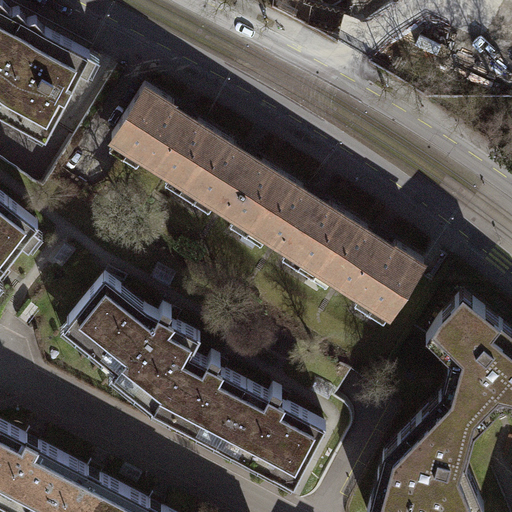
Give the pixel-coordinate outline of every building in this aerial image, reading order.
[(0,0),(0,97),(2,98),(45,122),(86,47),(39,21),(30,11),(22,13),(13,2),(5,4),(1,0),(0,0)] [(167,168),(180,176),(212,126),(194,115),(193,117),(168,101),(170,97),(141,78),(108,130),(125,141),(139,150),(138,152),(160,166),(166,170),(167,168)] [(233,139),(212,126),(180,176),(247,219),(279,169),(259,156),(257,158),(231,142),(233,139)] [(138,202),(160,166),(138,152),(139,150),(125,141),(101,179),(138,202)] [(300,182),(279,169),(247,219),(314,261),(346,211),(326,199),(324,201),(298,184),(300,182)] [(0,260),(34,218),(0,191),(0,260)] [(364,223),(346,211),(314,261),(328,270),(327,272),(355,290),(356,288),(387,308),(420,255),(391,237),(388,241),(363,225),(364,223)] [(111,364),(152,397),(180,345),(187,348),(187,347),(196,329),(163,312),(168,304),(159,300),(154,308),(141,300),(136,307),(112,287),(117,281),(101,268),(63,316),(116,358),(111,364)] [(438,385),(436,386),(457,392),(481,416),(498,398),(511,401),(511,325),(459,283),(434,310),(422,330),(446,354),(438,385)] [(214,431),(242,376),(212,361),(216,352),(207,348),(203,356),(187,347),(187,348),(180,345),(152,397),(152,398),(214,431)] [(242,376),(214,431),(293,472),(322,418),(274,393),(278,385),(269,380),(265,388),(242,376)] [(471,426),(481,416),(457,392),(436,386),(380,446),(363,508),(370,511),(470,511),(480,501),(462,458),(471,426)] [(0,487),(30,504),(59,450),(0,418),(0,487)] [(30,504),(46,511),(104,511),(120,482),(59,450),(30,504)] [(104,511),(176,511),(120,482),(104,511)]
